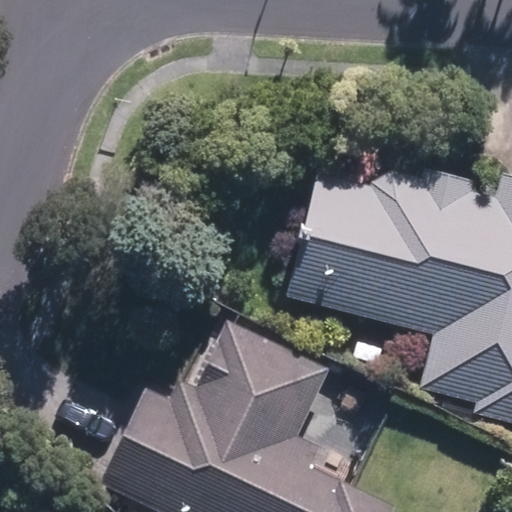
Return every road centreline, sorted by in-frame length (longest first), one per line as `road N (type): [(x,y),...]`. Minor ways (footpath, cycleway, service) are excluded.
road 1 (residential): [(0,227),(22,168),(55,0)]
road 2 (residential): [(511,10),(320,0)]
